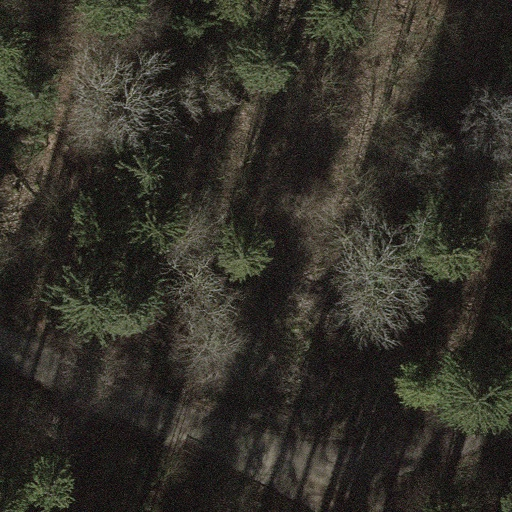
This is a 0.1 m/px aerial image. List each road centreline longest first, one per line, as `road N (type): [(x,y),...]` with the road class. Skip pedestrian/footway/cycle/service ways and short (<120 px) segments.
road 1 (track): [(0,336),(286,468)]
road 2 (track): [(511,416),(405,453),(286,468)]
